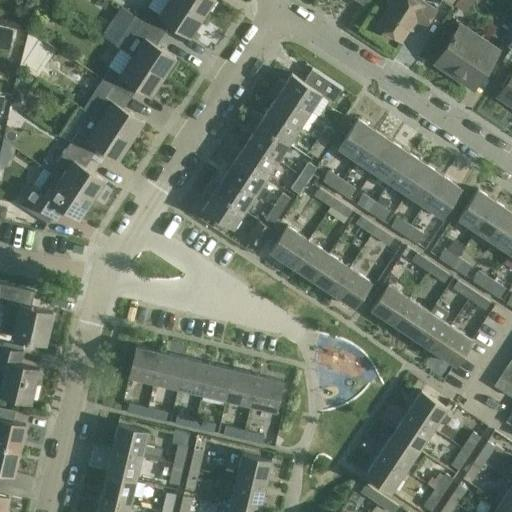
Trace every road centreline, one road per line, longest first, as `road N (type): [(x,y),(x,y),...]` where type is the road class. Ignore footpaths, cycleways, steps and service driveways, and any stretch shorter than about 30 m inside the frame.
road 1 (residential): [(511,160),(287,10)]
road 2 (residential): [(141,228),(287,10)]
road 3 (residential): [(48,511),(107,277)]
road 4 (residential): [(267,327),(107,277)]
road 5 (residential): [(141,228),(226,282),(267,327)]
